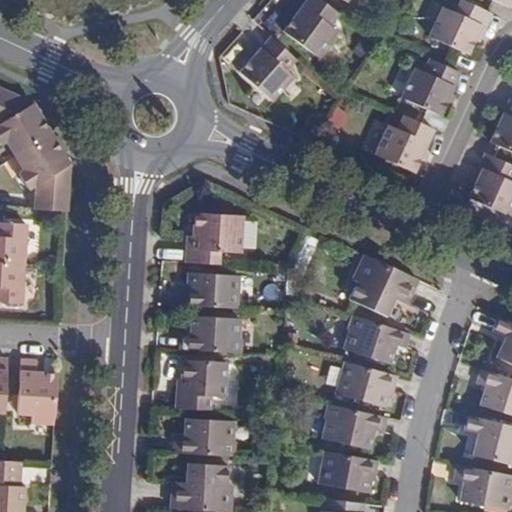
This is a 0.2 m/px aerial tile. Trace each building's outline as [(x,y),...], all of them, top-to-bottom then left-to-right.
[(336,12),(319,0),(308,0),(283,33),(314,56),(334,31),(327,25),(336,12)] [(482,27),(489,13),(461,0),(455,0),(449,13),(436,6),(422,36),(464,55),(470,40),(476,25),(482,27)] [(511,0),(494,0),(511,8),(511,6),(511,0)] [(475,41),(482,27),(476,25),(470,40),(475,41)] [(296,60),(272,39),(240,74),(270,102),(292,79),(287,72),(296,60)] [(440,117),(461,73),(429,59),(423,71),(415,67),(400,98),(440,117)] [(41,112),(37,105),(34,106),(33,104),(0,88),(0,143),(7,141),(14,156),(51,134),(38,113),(41,112)] [(511,100),(508,99),(490,142),(511,151),(511,100)] [(416,172),(435,131),(402,116),(397,128),(389,124),(376,152),(416,172)] [(64,155),(51,134),(14,156),(23,170),(16,174),(28,190),(36,186),(35,195),(35,210),(67,212),(69,165),(68,162),(70,160),(66,154),(64,155)] [(511,166),(484,153),(479,165),(484,168),(477,184),(471,198),(510,215),(511,209),(511,166)] [(484,168),(479,165),(471,182),(477,184),(484,168)] [(188,235),(186,262),(218,264),(219,252),(240,252),(241,216),(195,213),(194,235),(188,235)] [(0,262),(26,264),(28,224),(0,221),(0,262)] [(419,281),(365,256),(354,280),(359,283),(353,300),(388,315),(396,298),(408,304),(419,281)] [(0,301),(23,303),(26,264),(0,262),(0,301)] [(184,291),(184,305),(235,309),(237,277),(188,274),(187,291),(184,291)] [(181,334),(180,350),(243,354),(244,337),(240,336),(240,319),(193,315),(192,335),(181,334)] [(411,335),(352,316),(348,328),(351,330),(345,348),(392,364),(398,345),(406,349),(411,335)] [(511,323),(498,317),(492,330),(505,337),(497,356),(511,363),(511,323)] [(34,423),(53,424),(57,374),(45,374),(45,362),(37,361),(22,360),(19,414),(34,415),(34,423)] [(177,393),(175,408),(209,410),(210,396),(223,397),(225,362),(184,360),(182,393),(177,393)] [(398,377),(346,363),(338,392),(386,406),(390,394),(393,395),(398,377)] [(511,379),(481,370),(478,383),(486,386),(480,405),(511,414),(511,379)] [(386,418),(332,406),(324,438),(370,449),(374,431),(383,432),(386,418)] [(511,426),(468,416),(464,429),(478,433),(472,453),(511,463),(511,426)] [(175,439),(174,452),(235,457),(236,442),(233,441),(233,422),(187,419),(186,439),(175,439)] [(379,462),(325,452),(321,483),(371,491),(374,477),(376,477),(379,462)] [(19,488),(21,462),(1,461),(0,460),(0,511),(23,511),(24,488),(19,488)] [(172,482),(170,509),(227,511),(228,511),(230,488),(225,488),(225,466),(188,464),(187,482),(172,482)] [(511,475),(457,465),(454,479),(464,481),(461,500),(511,509),(511,500),(511,475)]
